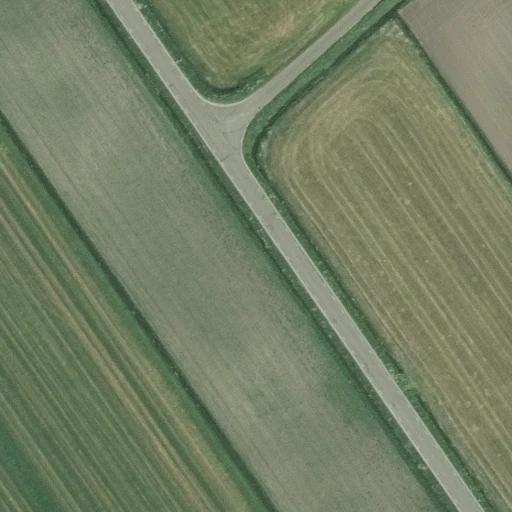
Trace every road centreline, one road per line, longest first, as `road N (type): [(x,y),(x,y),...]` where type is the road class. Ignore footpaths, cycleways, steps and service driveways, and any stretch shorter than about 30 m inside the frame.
road 1 (unclassified): [(471,511),(215,140)]
road 2 (unclassified): [(215,140),(372,0)]
road 3 (unclassified): [(215,140),(119,0)]
